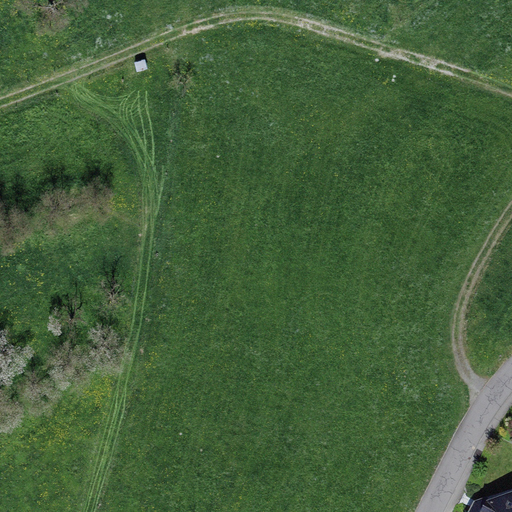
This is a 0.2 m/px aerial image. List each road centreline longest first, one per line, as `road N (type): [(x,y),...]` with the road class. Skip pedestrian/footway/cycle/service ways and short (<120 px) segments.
road 1 (track): [(0,101),(248,7),(312,20),(511,88)]
road 2 (track): [(511,219),(461,308),(459,353),(477,385),(495,394)]
road 3 (residential): [(511,376),(431,511)]
